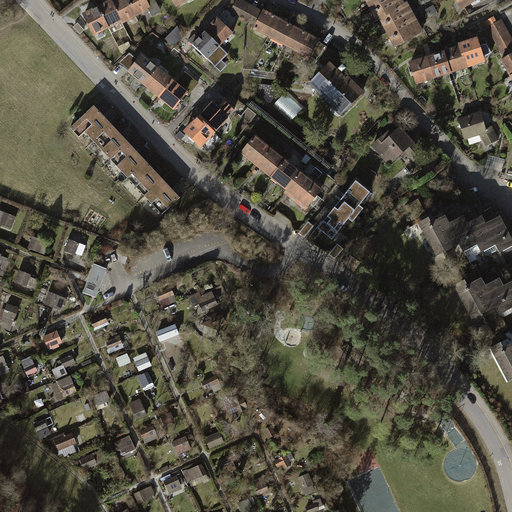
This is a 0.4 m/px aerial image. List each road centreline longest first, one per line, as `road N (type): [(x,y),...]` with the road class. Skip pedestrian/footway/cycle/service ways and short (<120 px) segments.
road 1 (residential): [(29,0),(208,189),(327,268),(440,367),(484,423),(511,491)]
road 2 (residential): [(284,0),(336,25),(472,173),(511,187)]
